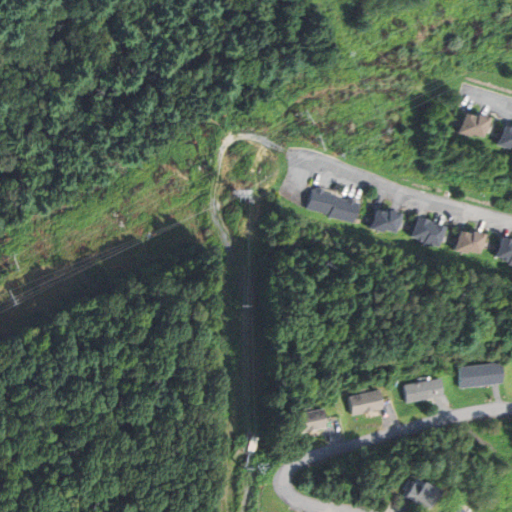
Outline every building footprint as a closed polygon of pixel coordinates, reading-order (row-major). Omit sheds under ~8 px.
[(464,114),(459,131),(472,135),(472,133),(477,117),(464,114)] [(477,115),(477,117),(472,133),(483,137),(489,118),(477,115)] [(511,128),(505,126),(500,144),(511,147),(511,128)] [(313,189),(308,208),(331,214),(335,197),(336,195),(313,189)] [(335,197),(331,214),(331,216),(353,222),(358,203),(335,197)] [(375,210),(371,228),(383,231),(384,229),(388,213),(375,210)] [(388,211),(388,213),(384,229),(395,232),(399,213),(388,211)] [(416,218),(412,236),(425,240),(429,224),(430,221),(416,218)] [(429,224),(425,240),(424,243),(432,245),(432,243),(439,245),(444,227),(434,224),(433,226),(429,224)] [(460,231),(455,248),(468,251),(468,250),(472,234),(460,231)] [(473,231),(472,234),(468,250),(480,253),(484,234),(473,231)] [(511,240),(502,238),(497,256),(511,260),(511,256),(511,240)] [(458,368),(460,387),(496,383),(500,382),(498,363),(458,368)] [(403,385),(406,402),(440,395),(437,379),(403,385)] [(348,397),(352,414),(379,408),(375,391),(348,397)] [(290,415),(294,433),(323,427),(319,409),(290,415)] [(250,437),(248,449),(254,451),(256,438),(250,437)] [(411,485),(406,497),(412,500),(410,503),(426,511),(436,490),(420,482),(418,488),(411,485)]
